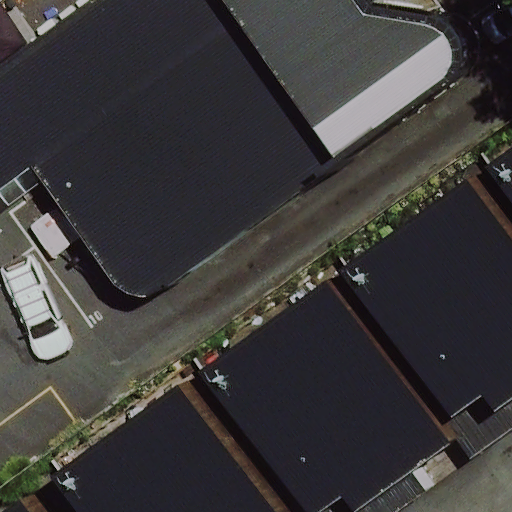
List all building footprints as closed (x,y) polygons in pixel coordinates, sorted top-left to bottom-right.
[(118,0),(0,78),(0,188),(38,163),(135,308),(473,85),(442,37),(378,32),(356,0),(118,0)] [(350,252),(477,426),(511,400),(511,212),(474,162),(350,252)] [(360,511),(477,426),(350,252),(190,368),(294,511),(360,511)] [(294,511),(190,368),(41,477),(66,511),(294,511)] [(66,511),(41,477),(0,506),(0,511),(66,511)]
